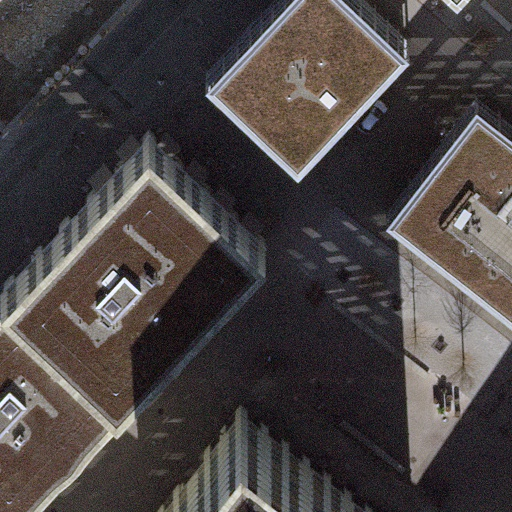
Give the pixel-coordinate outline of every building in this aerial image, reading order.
[(0,0),(0,85),(33,117),(143,0),(0,0)] [(416,48),(367,0),(275,0),(202,75),(298,168),(416,48)] [(511,129),(467,93),(357,225),(511,346),(511,129)] [(0,287),(0,502),(7,509),(97,415),(265,239),(151,130),(0,287)] [(387,511),(238,397),(148,511),(387,511)]
